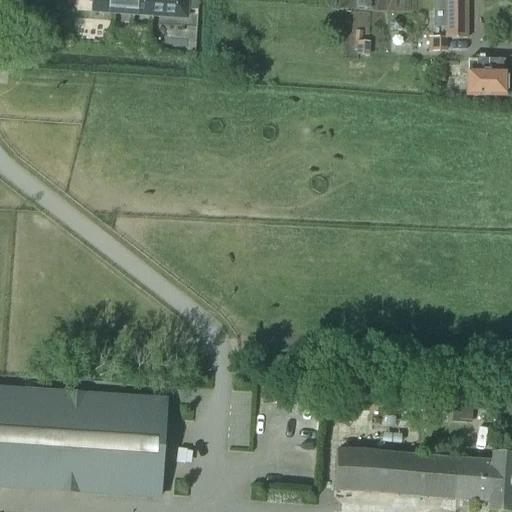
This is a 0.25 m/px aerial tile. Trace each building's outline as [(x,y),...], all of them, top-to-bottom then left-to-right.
[(87,0),(90,3),(93,4),(93,13),(186,21),(187,0),(87,0)] [(443,0),(432,0),(433,29),(444,29),(444,39),(428,39),(428,53),(447,54),(447,40),(467,40),(466,0),(443,0)] [(390,22),(390,33),(402,33),(402,22),(390,22)] [(354,43),(356,43),(361,43),(362,33),(355,32),(354,43)] [(369,57),(369,43),(356,43),(356,57),(369,57)] [(505,98),(505,76),(502,76),(502,63),(467,63),(467,98),(505,98)] [(0,395),(0,486),(161,497),(167,407),(0,395)] [(472,410),(452,409),(451,424),(471,425),(472,410)] [(480,503),(482,463),(337,453),(334,493),(480,503)] [(511,511),(511,456),(491,455),(491,464),(482,463),(480,503),(488,504),(487,511),(511,511)]
